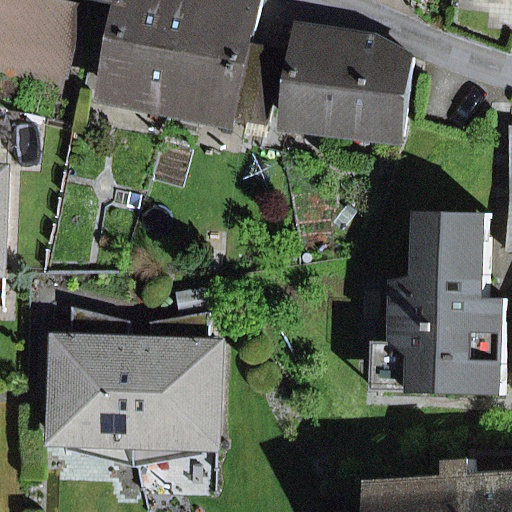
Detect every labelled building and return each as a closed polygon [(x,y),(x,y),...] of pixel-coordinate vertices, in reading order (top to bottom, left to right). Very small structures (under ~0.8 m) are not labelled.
[(0,0),(0,54),(33,62),(32,66),(68,74),(82,10),(49,2),(49,0),(0,0)] [(196,0),(121,0),(131,2),(113,93),(176,105),(196,0)] [(254,47),(263,0),(196,0),(176,105),(271,124),(285,53),(254,47)] [(383,40),(305,28),(293,123),(407,137),(417,59),(383,40)] [(0,272),(6,272),(10,172),(0,171),(0,272)] [(509,330),(509,300),(491,300),(493,242),(493,215),(425,213),(423,277),(401,282),(399,343),(419,359),(418,394),(507,396),(509,330)] [(113,461),(139,467),(143,358),(132,358),(133,323),(76,308),(75,341),(63,341),(59,441),(72,441),(114,443),(113,461)] [(152,358),(143,358),(139,467),(164,462),(164,445),(207,447),(220,447),(223,347),(211,346),(212,313),(154,324),(152,358)] [(378,393),(418,394),(419,359),(399,343),(379,343),(378,393)] [(72,450),(113,461),(114,443),(72,441),(72,450)] [(164,445),(164,462),(207,453),(207,447),(164,445)] [(466,511),(464,483),(478,482),(476,460),(453,461),(454,483),(390,487),(382,492),(383,511),(466,511)] [(511,511),(511,480),(478,482),(464,483),(466,511),(511,511)]
